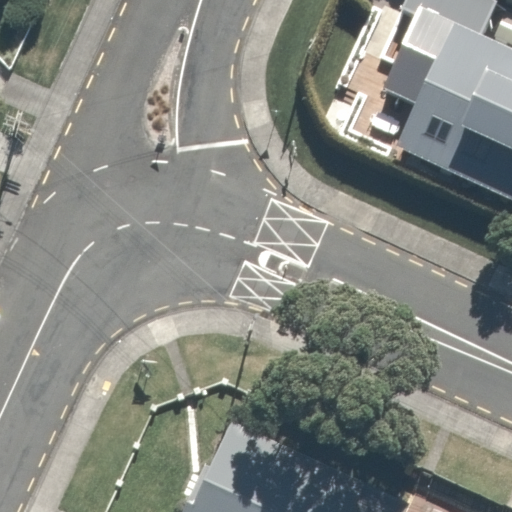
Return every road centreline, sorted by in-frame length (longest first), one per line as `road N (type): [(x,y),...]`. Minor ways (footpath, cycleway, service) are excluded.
road 1 (residential): [(158,212),(251,239),(511,360)]
road 2 (residential): [(0,399),(76,250),(107,225),(158,212)]
road 3 (residential): [(158,212),(155,142),(195,0)]
